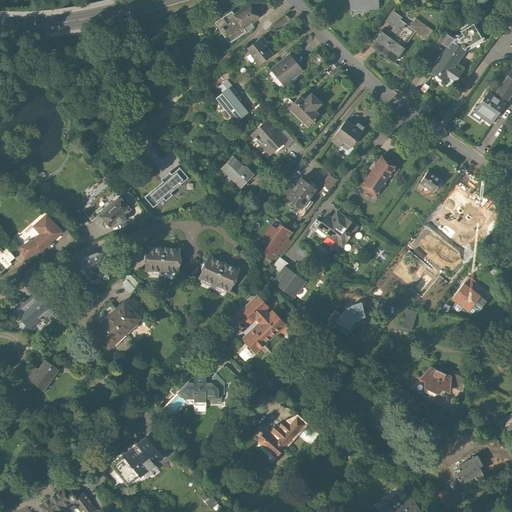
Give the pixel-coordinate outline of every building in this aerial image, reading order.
[(350,0),(351,10),(378,8),(377,0),(350,0)] [(235,17),(232,12),(215,24),(230,44),(246,33),(243,29),(259,18),(251,6),(235,17)] [(386,22),(394,29),(400,21),(402,19),(393,13),(386,22)] [(415,19),(409,28),(415,32),(426,40),(433,32),(415,19)] [(381,32),(370,47),(394,64),(405,50),(403,48),(415,32),(409,28),(400,21),(394,29),(388,38),(381,32)] [(482,39),(473,24),(460,32),(462,35),(457,38),(456,40),(454,39),(447,49),(431,73),(444,82),(447,77),(454,82),(456,83),(461,75),(453,69),(467,49),(482,39)] [(438,43),(447,49),(454,39),(445,33),(438,43)] [(263,38),(248,50),(261,66),(274,56),(266,46),(268,44),(263,38)] [(303,72),(289,54),(270,69),(285,87),(303,72)] [(511,95),(511,71),(501,86),(503,87),(496,98),(505,105),(511,95)] [(454,82),(447,77),(444,82),(442,84),(449,89),(454,82)] [(430,87),(425,84),(420,91),(424,95),(430,87)] [(248,113),(229,90),(217,100),(235,123),(248,113)] [(491,125),(505,105),(496,98),(488,93),(474,113),(491,125)] [(294,104),(290,108),(291,109),(309,127),(320,116),(315,111),(322,104),(312,94),(304,101),(301,97),(294,104)] [(289,111),(291,109),(290,108),(294,104),(287,97),(281,103),(289,111)] [(268,121),(252,136),(270,156),(284,143),(286,141),(280,135),(268,121)] [(345,123),(331,141),(340,147),(343,142),(351,148),(365,129),(357,123),(352,128),(345,123)] [(285,131),(280,135),(286,141),(284,143),(289,148),(295,142),(285,131)] [(401,147),(389,139),(383,149),(394,156),(401,147)] [(382,157),(360,187),(376,197),(396,167),(382,157)] [(234,158),(221,170),(241,190),(255,176),(246,167),(245,168),(234,158)] [(169,172),(161,180),(163,182),(144,198),(153,208),(163,199),(165,202),(172,196),(170,193),(188,178),(179,168),(171,175),(169,172)] [(429,173),(421,185),(434,194),(442,182),(429,173)] [(317,191),(302,180),(287,199),(303,210),(317,191)] [(93,223),(100,217),(109,227),(130,209),(108,185),(91,200),(91,203),(86,208),(85,214),(93,223)] [(489,219),(457,193),(438,217),(470,242),(489,219)] [(358,228),(338,213),(332,220),(327,217),(322,224),(318,229),(343,248),(358,228)] [(25,260),(40,252),(61,233),(45,215),(32,227),(40,235),(33,241),(19,247),(25,260)] [(314,235),(318,229),(322,224),(318,221),(310,232),(314,235)] [(271,226),(256,246),(272,259),(277,253),(281,256),(291,242),(287,238),(291,233),(280,226),(277,230),(271,226)] [(180,249),(147,247),(145,271),(178,273),(180,249)] [(11,265),(9,262),(14,258),(6,249),(1,253),(0,251),(0,262),(6,269),(11,265)] [(102,252),(79,261),(87,280),(110,271),(102,252)] [(421,264),(424,259),(412,252),(395,279),(411,288),(415,281),(429,289),(438,274),(421,264)] [(239,270),(209,257),(199,278),(229,292),(239,270)] [(282,274),(285,269),(288,265),(280,259),(274,268),(282,274)] [(306,284),(285,269),(282,274),(274,284),(295,299),(306,284)] [(131,276),(124,278),(128,282),(123,286),(130,294),(139,286),(131,276)] [(474,283),(468,278),(452,299),(458,304),(455,307),(455,308),(455,310),(455,311),(456,311),(457,312),(458,312),(459,312),(460,311),(463,307),(476,317),(482,310),(481,309),(486,302),(470,289),(474,283)] [(35,293),(14,312),(30,329),(40,320),(46,326),(56,316),(35,293)] [(267,308),(257,297),(243,310),(253,320),(255,318),(259,323),(243,339),(255,352),(284,325),(271,312),(269,314),(264,310),(267,308)] [(140,320),(123,303),(92,334),(109,351),(140,320)] [(354,327),(352,324),(355,321),(359,319),(364,317),(360,304),(353,307),(346,311),(341,316),(335,311),(327,320),(329,322),(327,325),(332,330),(335,326),(346,336),(354,327)] [(450,307),(444,305),(441,311),(447,314),(450,307)] [(401,327),(411,330),(416,313),(407,310),(401,327)] [(57,371),(44,362),(38,371),(32,367),(15,392),(24,399),(34,384),(44,391),(57,371)] [(226,367),(217,375),(224,382),(224,384),(229,384),(236,377),(226,367)] [(431,368),(419,380),(425,383),(425,393),(436,398),(437,395),(439,396),(444,392),(451,395),(451,389),(452,377),(431,368)] [(224,394),(224,384),(224,382),(217,375),(215,374),(212,378),(212,383),(205,383),(205,377),(205,375),(199,375),(199,377),(194,377),(193,383),(188,383),(187,382),(178,391),(183,395),(181,397),(185,400),(186,399),(193,399),(194,402),(206,402),(205,399),(212,399),(212,404),(222,404),(222,395),(224,394)] [(453,374),(452,377),(451,389),(462,393),(468,381),(453,374)] [(195,405),(196,414),(206,413),(206,405),(195,405)] [(266,457),(272,462),(298,434),(306,425),(296,415),(295,417),(285,421),(279,428),(277,427),(270,434),(262,427),(255,434),(260,438),(257,445),(267,455),(266,457)] [(321,438),(306,425),(298,434),(313,447),(321,438)] [(146,437),(123,456),(140,476),(163,457),(146,437)] [(129,485),(140,476),(123,456),(112,466),(129,485)] [(484,467),(478,457),(456,469),(458,473),(455,474),(459,480),(450,485),(453,490),(483,473),(480,469),(484,467)] [(39,508),(41,511),(58,511),(69,504),(73,504),(79,511),(93,511),(95,511),(83,494),(77,498),(69,497),(63,489),(39,508)] [(389,508),(386,510),(386,511),(420,511),(409,497),(401,503),(396,497),(386,504),(389,508)]
